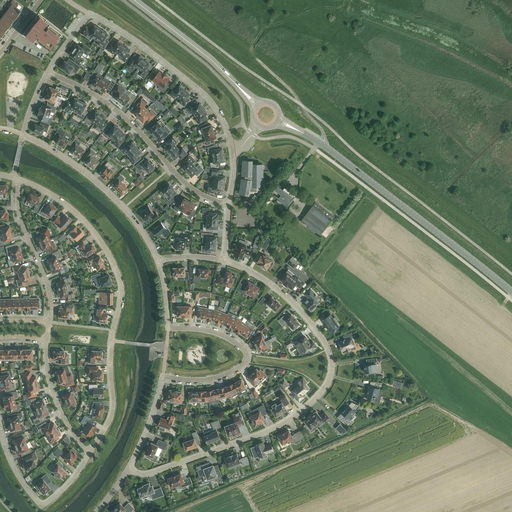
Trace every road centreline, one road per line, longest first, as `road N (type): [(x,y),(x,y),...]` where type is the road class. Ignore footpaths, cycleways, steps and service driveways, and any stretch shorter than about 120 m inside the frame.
road 1 (residential): [(127,470),(146,475),(279,426),(328,379),(326,347),(309,322),(276,290),(223,260)]
road 2 (residential): [(88,452),(112,408),(118,277),(73,211),(18,180)]
road 3 (secondary): [(511,292),(319,142),(277,121)]
road 4 (residential): [(232,148),(205,96),(95,15),(88,13),(46,74)]
road 5 (residential): [(46,74),(22,136),(95,181),(157,260)]
road 6 (residential): [(46,74),(108,107),(194,192),(229,204)]
road 7 (residential): [(162,376),(208,380),(245,359),(227,338),(168,328)]
road 8 (secondary): [(255,107),(134,0)]
road 9 (residential): [(0,430),(10,462),(41,506),(88,452)]
road 10 (residential): [(18,180),(21,226),(51,303),(48,323)]
road 11 (residential): [(45,340),(55,404),(88,452)]
